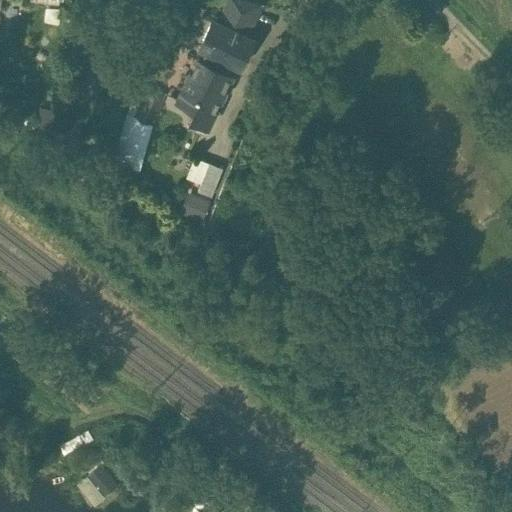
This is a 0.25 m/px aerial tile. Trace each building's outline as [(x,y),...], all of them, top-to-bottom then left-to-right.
[(262,2),(253,0),(228,0),(218,21),(247,34),(262,2)] [(218,21),(212,18),(199,45),(205,48),(199,58),(200,59),(229,73),(229,72),(234,62),(241,65),(248,50),(243,47),(249,35),(247,34),(218,21)] [(229,73),(200,59),(199,58),(198,58),(179,99),(195,107),(211,115),(231,73),(229,72),(229,73)] [(163,98),(146,89),(134,115),(151,124),(163,98)] [(211,115),(195,107),(187,123),(203,131),(211,115)] [(222,167),(209,162),(198,190),(211,195),(222,167)] [(95,501),(120,484),(105,461),(79,478),(95,501)]
